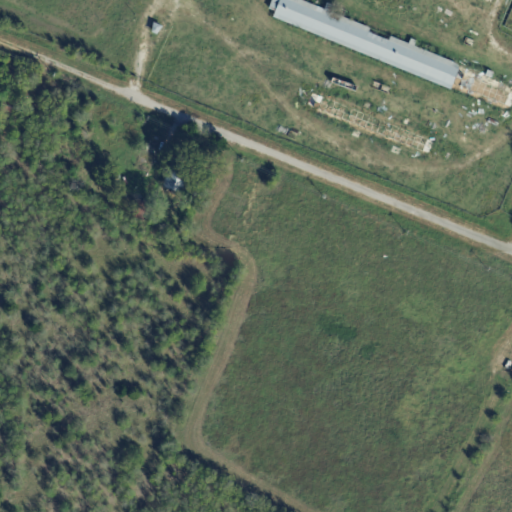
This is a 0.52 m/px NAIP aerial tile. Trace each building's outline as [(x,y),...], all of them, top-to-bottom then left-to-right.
[(329,4),(336,7),(334,14),(409,45),(411,39),(417,41),(415,47),(486,76),(488,70),(494,73),(492,78),(511,86),(511,108),(507,120),(501,117),(503,112),(273,18),(276,11),(269,8),(272,0),(300,0),(325,10),(327,3),(329,4)] [(495,0),(493,8),(473,0),(495,0)] [(152,33),(154,23),(163,27),(157,36),(152,33)] [(407,119),(413,121),(410,126),(437,137),(427,161),(361,134),(359,141),(352,138),(355,132),(311,114),(314,109),(307,106),(312,93),(319,96),(321,90),(367,109),(369,103),(372,105),(370,110),(404,124),(406,118),(407,119)] [(14,102),(12,108),(21,112),(16,125),(0,119),(0,109),(1,107),(0,106),(0,98),(1,96),(14,102)] [(171,163),(172,164),(174,159),(183,162),(181,167),(191,170),(182,195),(162,188),(171,163)] [(142,202),(154,206),(148,223),(131,217),(137,200),(142,202)]
